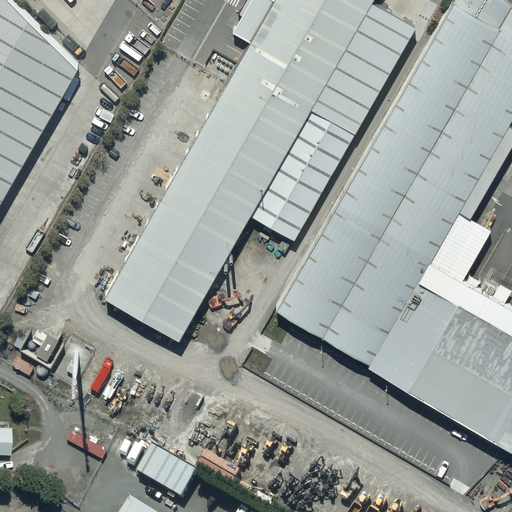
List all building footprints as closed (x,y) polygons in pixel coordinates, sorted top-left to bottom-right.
[(0,0),(0,169),(86,16),(57,0),(0,0)] [(301,91),(351,0),(253,0),(96,280),(171,322),(241,198),(301,91)] [(511,98),(511,11),(502,0),(444,0),(270,302),(352,352),(511,98)] [(348,118),(301,91),(241,198),(288,224),(348,118)] [(511,302),(417,249),(352,352),(501,434),(511,421),(511,302)] [(22,311),(15,307),(6,325),(12,328),(22,311)] [(1,335),(1,336),(1,337),(2,338),(2,339),(3,339),(3,340),(4,340),(4,341),(5,341),(6,341),(7,341),(8,341),(9,341),(10,341),(10,340),(11,340),(12,339),(13,338),(13,337),(14,336),(14,335),(14,334),(14,333),(13,333),(13,332),(13,331),(12,331),(12,330),(11,329),(10,329),(9,328),(8,328),(7,328),(6,328),(5,329),(4,329),(3,330),(2,330),(2,331),(1,332),(1,333),(1,334),(1,335)] [(37,329),(32,338),(40,343),(34,352),(46,359),(58,337),(48,331),(46,334),(37,329)] [(184,406),(174,423),(208,442),(217,426),(214,423),(229,397),(206,384),(191,410),(184,406)] [(0,425),(0,453),(9,453),(10,426),(0,425)] [(194,464),(148,436),(132,463),(177,491),(194,464)] [(166,511),(123,485),(106,511),(166,511)]
